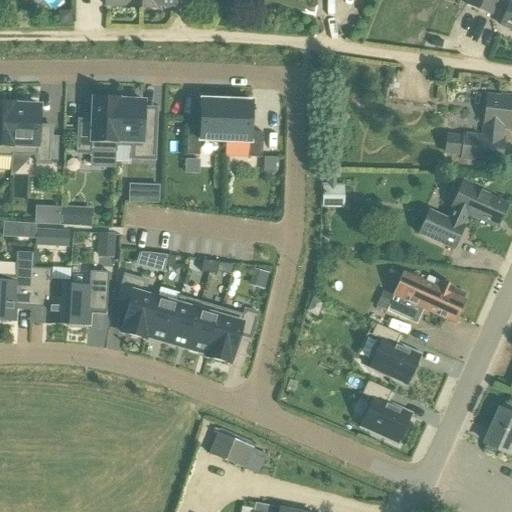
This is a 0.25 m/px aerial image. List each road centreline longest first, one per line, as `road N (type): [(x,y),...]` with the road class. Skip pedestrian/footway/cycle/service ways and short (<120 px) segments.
road 1 (residential): [(253,414),(294,244),(296,87),(270,74),(0,69)]
road 2 (track): [(0,37),(281,41),(511,73)]
road 3 (residential): [(0,357),(116,365),(253,414)]
road 4 (residential): [(423,487),(511,287)]
road 5 (residential): [(253,414),(423,487)]
